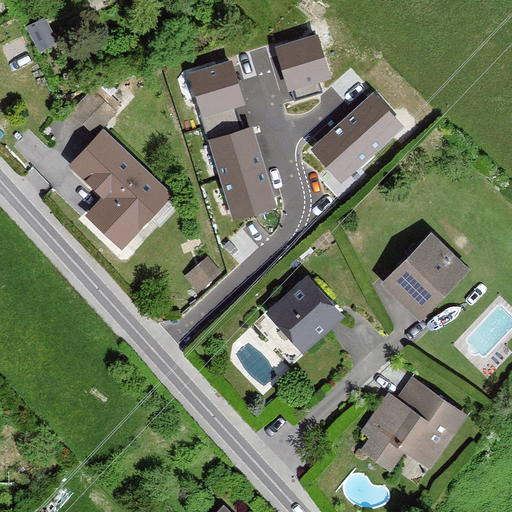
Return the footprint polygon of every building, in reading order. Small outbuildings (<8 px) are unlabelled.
[(31,20),(40,46),(59,39),(50,14),(31,20)] [(393,80),(353,40),(332,61),(371,101),(393,80)] [(195,65),(208,111),(255,98),(241,52),(195,65)] [(97,92),(77,112),(96,132),(116,112),(97,92)] [(305,187),(339,161),(289,98),(255,124),(305,187)] [(217,109),(219,129),(241,125),(238,106),(217,109)] [(104,131),(73,165),(139,228),(171,195),(104,131)] [(432,233),(387,278),(420,311),(465,266),(432,233)] [(207,260),(189,276),(200,289),(219,274),(207,260)] [(307,275),(270,310),(303,345),(340,310),(307,275)] [(375,434),(366,447),(389,463),(402,442),(430,461),(463,413),(413,379),(399,400),(390,394),(366,428),(375,434)]
